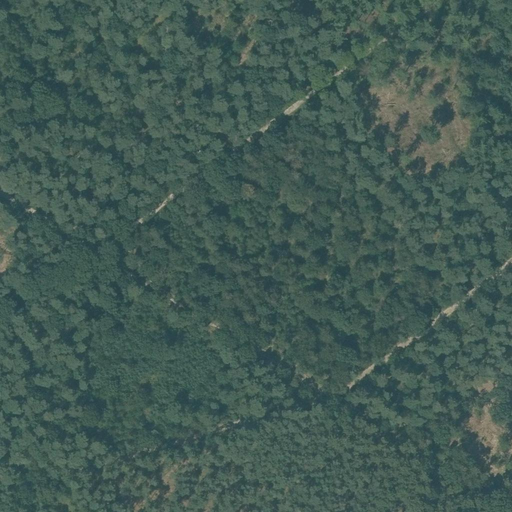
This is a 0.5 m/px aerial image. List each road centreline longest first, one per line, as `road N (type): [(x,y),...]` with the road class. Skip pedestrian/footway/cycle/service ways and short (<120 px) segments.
road 1 (track): [(511,263),(333,395),(0,492)]
road 2 (track): [(442,0),(96,251),(0,191)]
